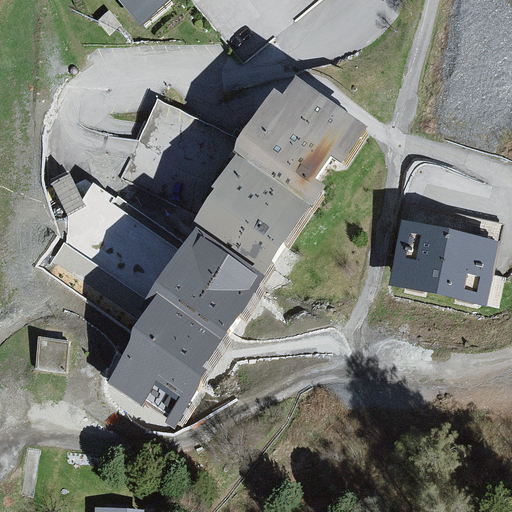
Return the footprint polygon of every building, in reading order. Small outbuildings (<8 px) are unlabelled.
[(114,0),(144,35),(180,5),(175,0),(114,0)] [(225,202),(199,240),(265,285),(314,214),(318,217),(331,197),(322,191),(337,169),(350,177),(378,136),(304,86),(291,105),(283,99),(240,161),(245,165),(221,199),(225,202)] [(208,128),(207,153),(233,153),(234,129),(208,128)] [(53,179),(62,207),(87,199),(78,171),(53,179)] [(504,250),(406,228),(391,294),(489,315),(504,250)] [(277,302),(204,251),(110,387),(183,438),(277,302)] [(72,345),(42,341),(38,370),(68,374),(72,345)]
